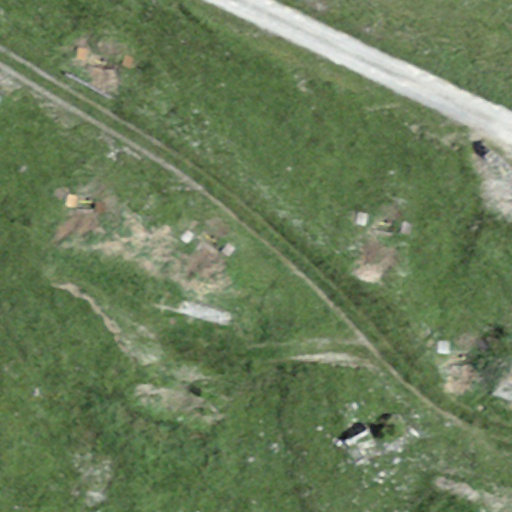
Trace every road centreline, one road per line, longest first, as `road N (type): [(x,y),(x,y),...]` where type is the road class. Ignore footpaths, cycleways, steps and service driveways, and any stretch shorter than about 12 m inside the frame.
road 1 (track): [(0,56),(196,172),(285,244),(404,372),(452,405),(511,429)]
road 2 (track): [(243,0),(511,126)]
